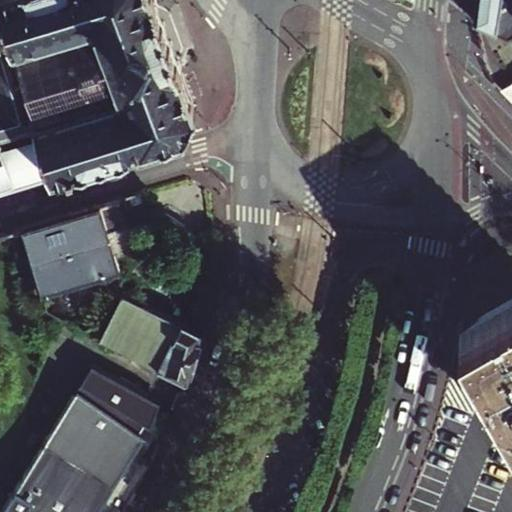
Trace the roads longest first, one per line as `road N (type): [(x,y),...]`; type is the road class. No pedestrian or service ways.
road 1 (primary): [(254,131),(242,351),(215,433),(176,511)]
road 2 (primary): [(359,511),(408,368),(426,213)]
road 3 (residential): [(254,131),(0,213)]
road 4 (residential): [(254,131),(302,180),(331,189),(396,177),(429,136)]
road 5 (residential): [(254,131),(289,186),(313,204),(339,213),(426,213)]
